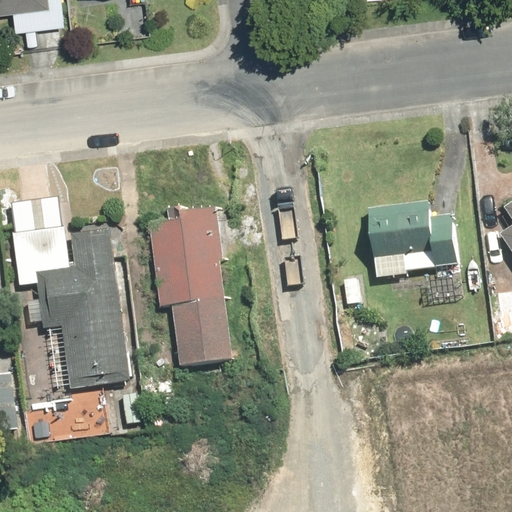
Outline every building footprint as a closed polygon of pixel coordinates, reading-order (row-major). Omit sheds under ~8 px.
[(53,0),(0,0),(0,24),(56,19),(53,0)] [(511,218),(511,225),(498,234),(511,253),(511,200),(504,207),(511,218)] [(223,220),(148,227),(153,319),(179,317),(182,375),(231,370),(223,220)] [(367,236),(367,257),(428,255),(427,235),(367,236)] [(49,269),(56,392),(130,387),(123,264),(49,269)] [(511,289),(494,291),(498,333),(511,331),(511,289)] [(8,373),(0,374),(0,432),(19,429),(8,373)]
